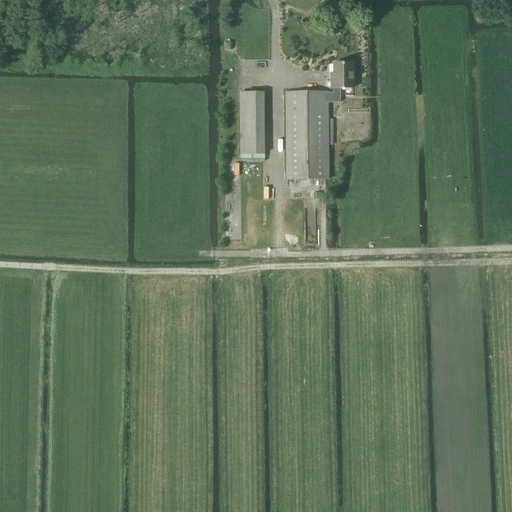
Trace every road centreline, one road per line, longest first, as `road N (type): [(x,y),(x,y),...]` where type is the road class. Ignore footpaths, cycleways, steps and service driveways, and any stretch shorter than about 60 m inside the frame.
road 1 (track): [(511,249),(200,254)]
road 2 (track): [(275,55),(278,254)]
